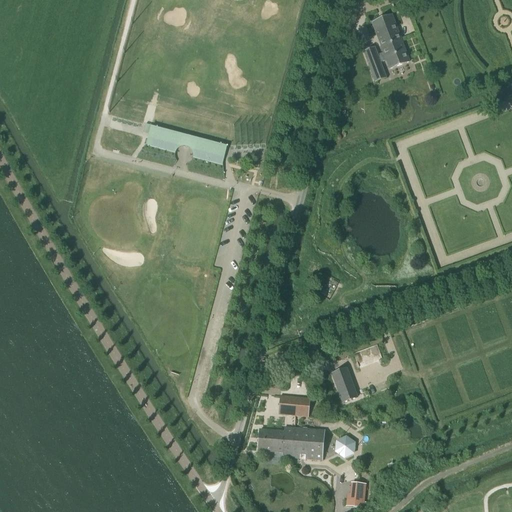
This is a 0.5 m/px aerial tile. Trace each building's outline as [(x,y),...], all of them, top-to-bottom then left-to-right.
[(384,56),(378,58),(375,49),(363,53),(374,83),(386,79),(380,63),(386,61),(389,70),(409,62),(392,17),(372,25),(384,56)] [(224,147),(150,128),(146,145),(137,159),(172,168),(175,162),(174,159),(174,156),(175,152),(177,150),(180,149),(182,148),(185,149),(188,150),(189,151),(191,153),(191,156),(191,159),(191,162),(188,165),(186,165),(186,171),(223,181),(220,166),(224,147)] [(346,370),(332,376),(343,404),(357,399),(346,370)] [(307,418),(309,399),(279,397),(277,415),(307,418)] [(291,459),(293,429),(284,428),(283,433),(259,431),(257,452),(282,454),(281,458),(291,459)] [(324,431),(293,429),(291,459),(322,462),(324,431)] [(336,455),(355,456),(356,439),(336,438),(336,455)] [(354,484),(352,497),(346,500),(345,507),(362,509),(365,485),(354,484)]
